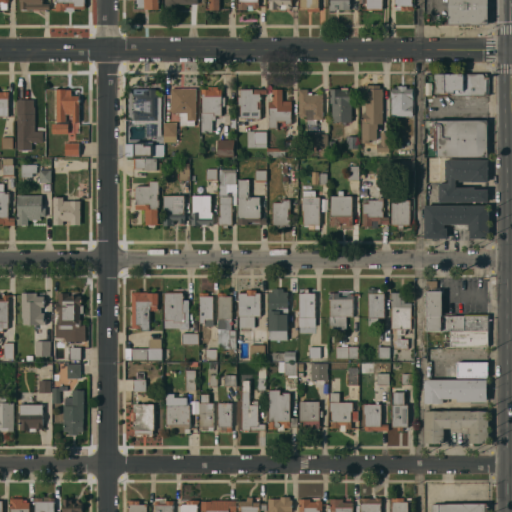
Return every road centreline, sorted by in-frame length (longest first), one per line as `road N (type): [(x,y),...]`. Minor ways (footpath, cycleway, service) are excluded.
road 1 (residential): [(106,0),(104,511)]
road 2 (tertiary): [(511,51),(0,50)]
road 3 (residential): [(511,464),(0,463)]
road 4 (residential): [(511,258),(0,258)]
